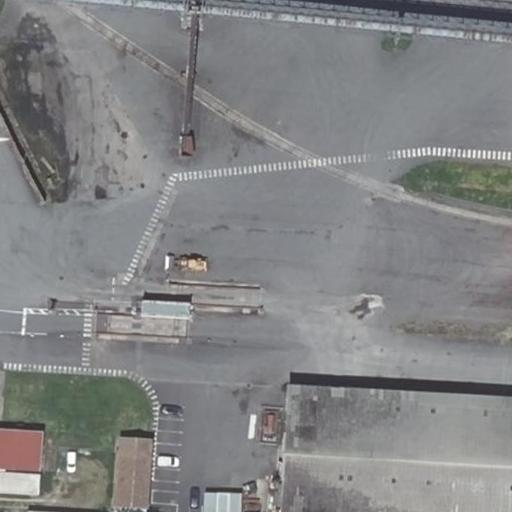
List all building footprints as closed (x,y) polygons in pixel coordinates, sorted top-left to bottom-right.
[(250,171),(219,169),(217,197),(248,198),(250,171)] [(511,211),(503,211),(497,335),(511,336),(511,211)] [(172,304),(126,301),(125,317),(171,320),(172,304)] [(265,511),(511,511),(511,406),(273,393),(265,511)] [(0,468),(20,470),(23,437),(0,435),(0,468)] [(104,441),(103,454),(132,457),(133,443),(104,441)] [(132,457),(103,454),(99,505),(127,507),(132,457)]
